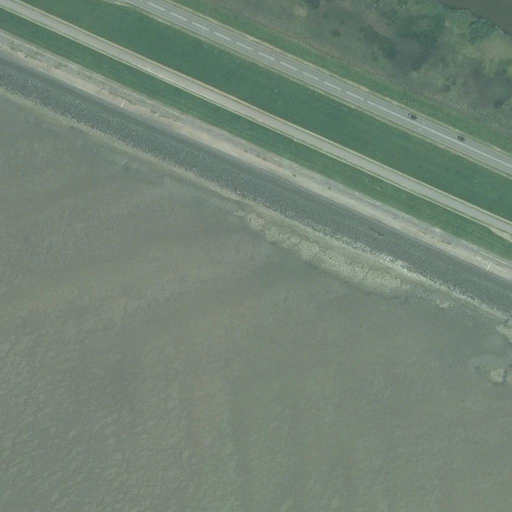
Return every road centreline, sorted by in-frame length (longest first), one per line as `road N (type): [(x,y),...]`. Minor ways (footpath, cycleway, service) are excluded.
road 1 (unclassified): [(511,226),(10,0)]
road 2 (trunk): [(511,164),(140,0)]
